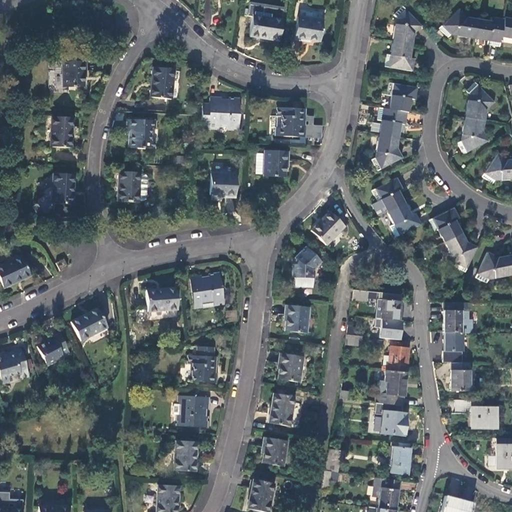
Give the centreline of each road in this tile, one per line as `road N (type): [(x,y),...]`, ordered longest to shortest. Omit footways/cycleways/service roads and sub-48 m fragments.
road 1 (unclassified): [(380,251),(351,264),(342,278),(309,511)]
road 2 (residential): [(209,511),(244,385),(260,235)]
road 3 (unclassified): [(162,11),(114,86),(96,138),(95,207),(110,266)]
road 4 (residential): [(511,214),(460,189),(429,136),(435,85),(447,72),(462,66),(511,73)]
road 5 (residential): [(380,251),(414,278),(433,451)]
road 6 (unclassified): [(346,84),(254,77),(218,61),(162,11)]
road 7 (unclassified): [(110,266),(260,235)]
road 8 (unclassified): [(0,320),(110,266)]
